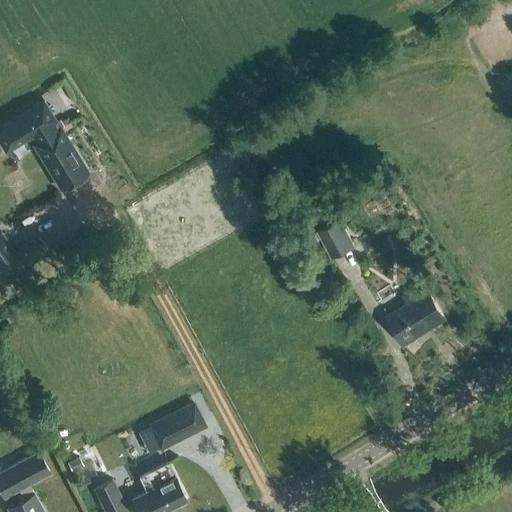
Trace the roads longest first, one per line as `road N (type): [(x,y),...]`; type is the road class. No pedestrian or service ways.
road 1 (track): [(275,506),(191,341),(100,192)]
road 2 (tertiary): [(265,511),(511,368)]
